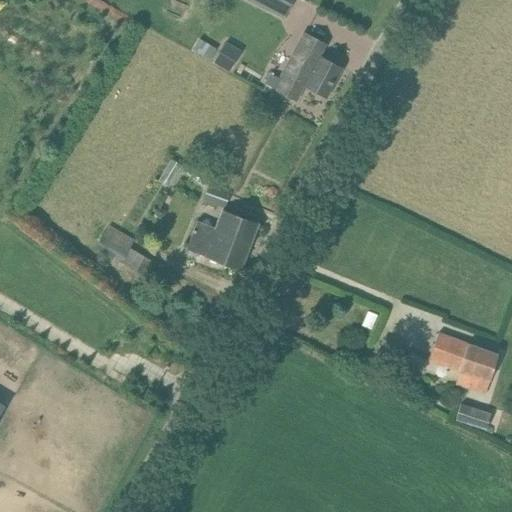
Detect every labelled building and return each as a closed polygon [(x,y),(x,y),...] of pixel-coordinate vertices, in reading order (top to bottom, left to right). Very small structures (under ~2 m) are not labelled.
[(246,0),(284,19),(293,0),(246,0)] [(326,45),(305,34),(281,79),(274,75),(268,85),(276,89),(275,89),(296,101),(304,86),(326,97),(341,68),(319,57),(326,45)] [(242,52),(225,42),(214,61),(230,71),(242,52)] [(225,208),(230,196),(209,187),(204,200),(225,208)] [(258,224),(239,217),(223,211),(216,228),(197,220),(186,249),(205,256),(240,270),(258,224)] [(121,265),(135,240),(109,226),(95,250),(121,265)] [(485,395),(497,356),(438,333),(428,361),(469,375),(464,388),(485,395)] [(359,367),(365,357),(347,349),(342,360),(359,367)] [(486,429),(491,413),(461,404),(456,419),(486,429)]
